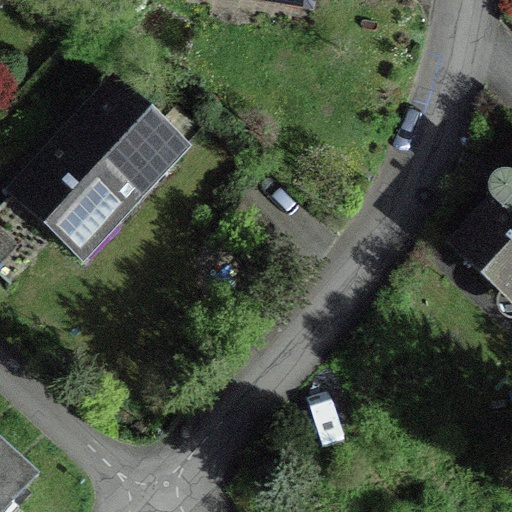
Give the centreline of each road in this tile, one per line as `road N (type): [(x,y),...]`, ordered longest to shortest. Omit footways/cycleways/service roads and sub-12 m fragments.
road 1 (residential): [(458,0),(441,92),(404,191),(155,502)]
road 2 (residential): [(0,347),(155,502)]
